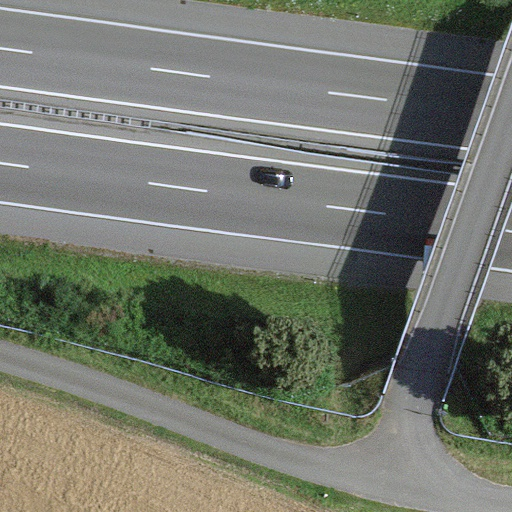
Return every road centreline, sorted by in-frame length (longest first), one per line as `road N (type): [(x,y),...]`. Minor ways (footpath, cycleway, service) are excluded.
road 1 (motorway): [(511,116),(0,48)]
road 2 (motorway): [(0,168),(511,235)]
road 3 (unclassified): [(0,359),(288,459),(389,484)]
road 4 (unclassified): [(389,484),(511,117)]
road 5 (unclassified): [(389,484),(511,504)]
